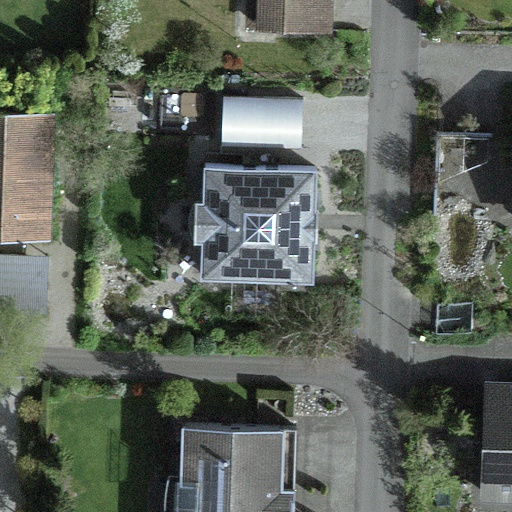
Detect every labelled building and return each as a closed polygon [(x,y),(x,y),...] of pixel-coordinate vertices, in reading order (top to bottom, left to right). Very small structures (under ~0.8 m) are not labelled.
[(261,0),(261,25),(325,28),(325,0),(261,0)] [(242,143),(243,94),(223,93),(221,143),(242,143)] [(53,107),(0,105),(0,232),(49,234),(53,107)] [(208,232),(205,237),(202,237),(201,272),(312,276),(313,236),(301,235),(302,205),(314,206),(315,166),(205,162),(204,197),(206,197),(209,202),(212,214),(212,220),(208,232)] [(0,308),(16,309),(18,253),(0,252),(0,308)] [(511,388),(493,388),(490,471),(511,471),(511,388)] [(293,511),(296,425),(182,421),(180,479),(197,480),(195,511),(293,511)]
